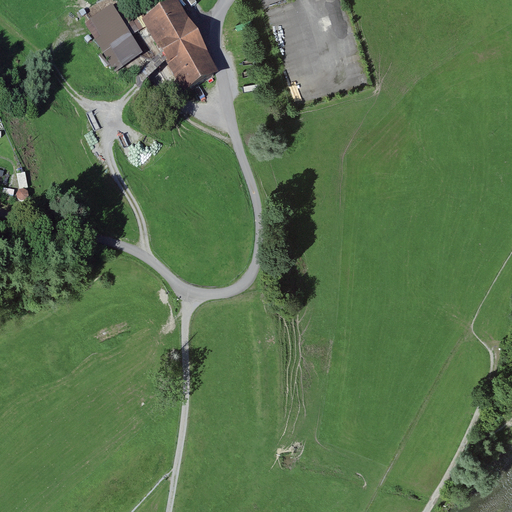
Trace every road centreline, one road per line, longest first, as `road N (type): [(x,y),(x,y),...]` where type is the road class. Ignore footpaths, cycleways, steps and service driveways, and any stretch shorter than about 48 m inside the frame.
road 1 (unclassified): [(0,213),(113,243),(148,258),(190,293),(243,285),(256,266),(260,224),(217,34),(227,0)]
road 2 (track): [(426,511),(492,375),(492,354),(467,330)]
road 3 (track): [(190,293),(176,467)]
